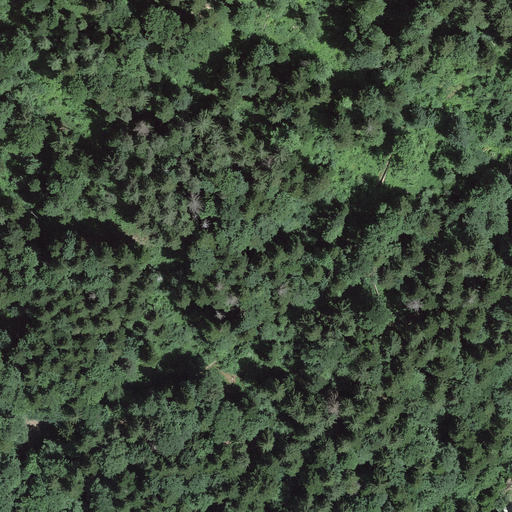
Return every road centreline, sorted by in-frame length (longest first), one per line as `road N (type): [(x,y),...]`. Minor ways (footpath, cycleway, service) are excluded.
road 1 (track): [(511,356),(372,448),(316,458),(155,467),(41,419)]
road 2 (track): [(344,511),(386,483),(423,429),(457,408),(461,395)]
